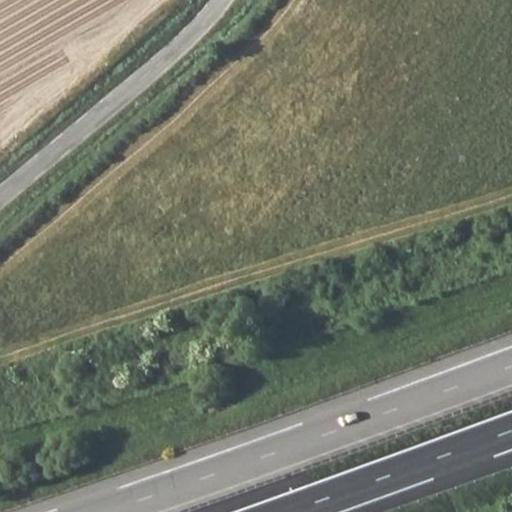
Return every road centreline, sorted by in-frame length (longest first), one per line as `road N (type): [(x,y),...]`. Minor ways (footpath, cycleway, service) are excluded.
road 1 (motorway): [(511,366),(107,511)]
road 2 (unclassified): [(223,0),(0,202)]
road 3 (motorway): [(292,511),(511,431)]
